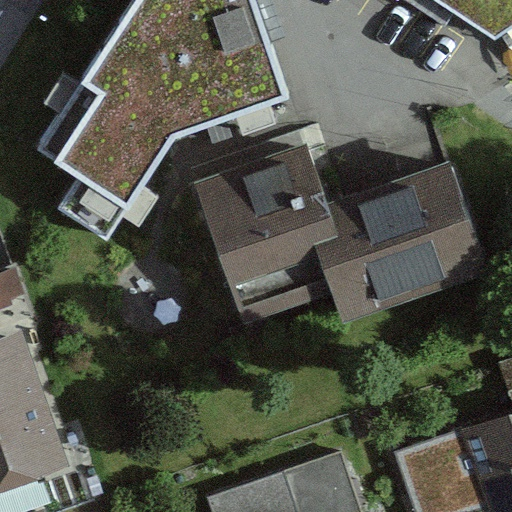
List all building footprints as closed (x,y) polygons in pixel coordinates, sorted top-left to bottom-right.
[(58,204),(106,236),(174,132),(288,92),(256,0),(132,0),(37,145),(78,172),(58,204)] [(511,0),(440,0),(494,36),(511,23),(511,0)] [(290,155),(198,187),(240,310),(329,279),(340,309),(484,258),(452,165),(311,214),(290,155)] [(0,479),(56,460),(14,337),(0,342),(0,479)] [(511,511),(511,355),(501,360),(511,392),(511,414),(467,430),(493,506),(474,511),(511,511)] [(298,511),(344,511),(359,507),(340,450),(284,469),(298,511)]
